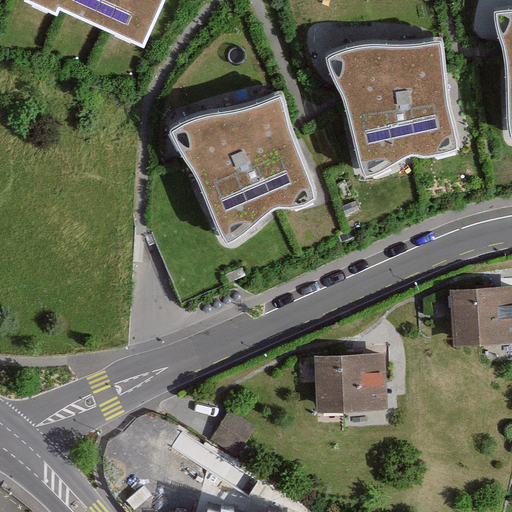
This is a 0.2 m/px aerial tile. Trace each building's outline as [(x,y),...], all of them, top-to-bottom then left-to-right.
[(147,46),(166,0),(22,0),(22,1),(61,18),(65,10),(147,46)] [(511,4),(480,7),(495,67),(496,80),(496,121),(500,130),(504,134),(509,134),(511,132),(511,4)] [(433,62),(431,40),(400,47),(372,49),(350,48),(312,56),(335,113),(338,126),(343,167),(348,175),(353,179),(358,178),(383,166),(397,156),(406,153),(417,153),(431,154),(448,150),(450,147),(450,141),(439,98),(433,62)] [(279,117),(272,95),(243,107),(216,114),(194,116),(158,131),(190,183),(195,195),(207,235),(213,242),(218,245),(223,243),(246,227),(259,215),(267,211),(278,209),(292,207),(307,201),(309,198),(309,191),(290,151),(279,117)] [(511,294),(448,297),(450,350),(511,347),(511,294)] [(386,360),(315,363),(317,421),(388,419),(386,360)] [(222,415),(208,441),(234,456),(249,429),(222,415)]
